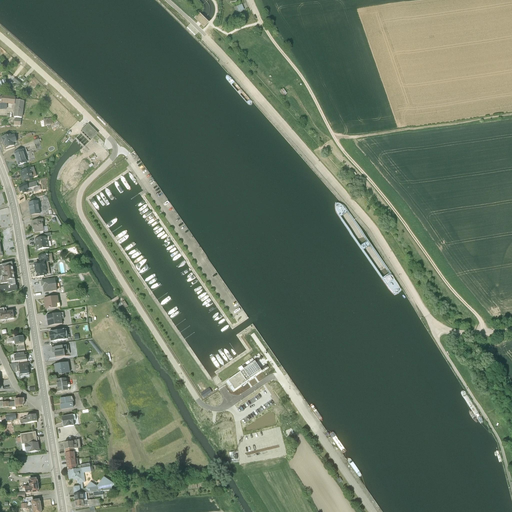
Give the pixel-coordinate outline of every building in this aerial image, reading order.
[(194,16),(203,25),(208,20),(199,12),(194,16)] [(15,95),(2,93),(2,94),(2,101),(0,101),(0,107),(6,107),(6,101),(14,102),(15,95)] [(15,98),(13,115),(22,116),(24,99),(15,98)] [(83,128),(92,136),(97,132),(88,123),(83,128)] [(2,136),(1,136),(3,143),(4,143),(5,147),(14,144),(17,143),(16,140),(14,133),(11,134),(10,133),(1,136),(2,136)] [(13,151),(18,164),(30,160),(27,151),(26,148),(26,147),(24,148),(24,146),(22,147),(22,148),(13,151)] [(20,170),(21,174),(23,173),(24,176),(25,179),(33,176),(32,174),(35,173),(34,169),(33,166),(20,170)] [(26,182),(18,184),(20,190),(22,190),(22,193),(27,191),(26,189),(28,188),(37,185),(35,180),(26,183),(26,182)] [(37,200),(28,201),(30,214),(39,213),(37,200)] [(42,218),(31,220),(32,227),(33,226),(34,232),(43,230),(42,222),(43,222),(42,218)] [(48,235),(34,237),(36,249),(49,247),(48,240),(49,239),(48,235)] [(35,274),(45,273),(46,273),(46,271),(49,271),(48,262),(48,261),(52,260),(51,252),(48,253),(48,252),(43,253),(37,254),(38,260),(33,260),(35,274)] [(3,266),(3,268),(0,268),(0,281),(8,280),(8,282),(8,283),(9,283),(10,289),(16,288),(12,264),(11,261),(1,263),(2,266),(3,266)] [(43,290),(56,288),(54,276),(40,278),(41,284),(42,284),(43,290)] [(8,282),(0,283),(0,291),(10,289),(9,283),(8,283),(8,282)] [(57,293),(42,296),(44,307),(56,305),(55,301),(58,301),(58,300),(57,293)] [(0,318),(13,317),(12,309),(6,310),(0,310),(0,318)] [(60,311),(45,313),(47,324),(61,321),(60,316),(60,311)] [(48,329),(49,340),(65,337),(63,328),(63,327),(48,329)] [(17,342),(23,341),(24,341),(23,334),(13,336),(13,339),(14,342),(17,342)] [(15,345),(16,352),(23,351),(25,350),(24,344),(23,344),(23,341),(17,342),(17,345),(15,345)] [(26,358),(26,353),(23,353),(23,351),(16,352),(13,352),(14,360),(26,358)] [(254,359),(228,377),(235,387),(261,369),(254,359)] [(29,373),(27,360),(17,362),(18,367),(19,372),(19,374),(20,374),(29,373)] [(67,360),(53,362),(55,373),(69,370),(67,360)] [(65,376),(55,378),(57,390),(67,388),(65,376)] [(200,391),(203,395),(212,389),(209,385),(200,391)] [(69,395),(59,396),(60,402),(59,403),(60,408),(73,406),(72,400),(72,399),(70,399),(69,395)] [(14,405),(23,404),(23,402),(24,402),(23,397),(14,398),(14,401),(14,405)] [(22,422),(37,420),(36,413),(25,415),(26,418),(22,418),(22,422)] [(72,413),(61,415),(63,426),(74,424),(73,419),(72,413)] [(35,430),(19,433),(20,436),(20,440),(21,444),(24,443),(25,449),(25,452),(39,450),(38,441),(38,440),(36,441),(36,435),(35,430)] [(64,448),(64,452),(74,451),(78,450),(77,447),(80,447),(79,438),(70,440),(70,441),(72,440),(73,447),(65,448),(64,448)] [(65,459),(75,458),(74,451),(64,452),(65,459)] [(67,470),(76,468),(75,458),(65,459),(67,470)] [(90,480),(85,487),(83,487),(82,482),(85,481),(83,472),(90,471),(90,470),(90,466),(90,465),(79,467),(76,468),(67,470),(68,479),(72,478),(72,479),(76,479),(76,482),(78,482),(79,485),(72,485),(73,493),(83,492),(86,492),(93,491),(102,490),(111,489),(111,486),(114,483),(103,475),(96,485),(90,480)] [(28,486),(38,485),(37,479),(36,479),(36,477),(27,478),(28,484),(28,486)] [(38,485),(28,486),(28,487),(29,493),(30,493),(38,492),(38,490),(39,490),(38,485)] [(83,492),(73,493),(74,501),(83,500),(84,499),(83,492)] [(86,492),(83,492),(84,499),(83,500),(84,504),(88,504),(89,507),(100,505),(99,498),(87,499),(86,492)] [(31,507),(41,506),(40,501),(39,501),(39,499),(30,500),(31,506),(31,507)] [(31,511),(31,507),(31,506),(27,507),(26,502),(20,503),(21,508),(20,508),(19,511),(31,511)]
